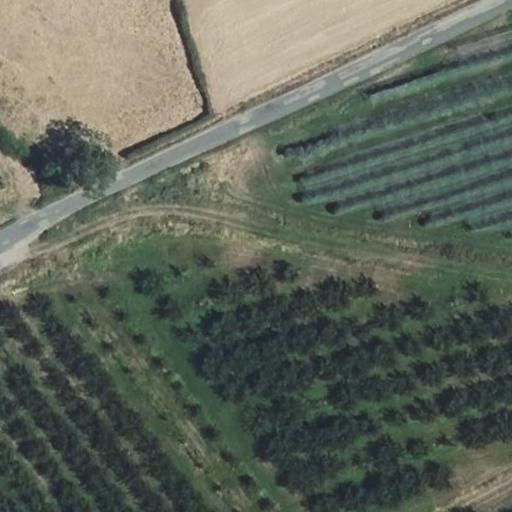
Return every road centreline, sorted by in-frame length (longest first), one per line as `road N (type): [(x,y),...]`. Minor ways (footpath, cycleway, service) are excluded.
road 1 (tertiary): [(511,1),(0,244)]
road 2 (track): [(9,240),(75,238),(161,206),(511,276)]
